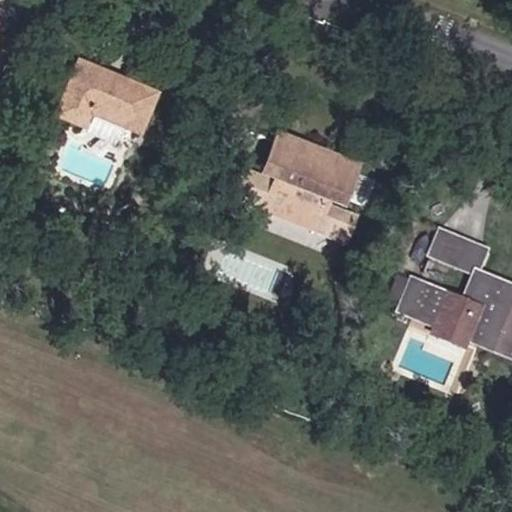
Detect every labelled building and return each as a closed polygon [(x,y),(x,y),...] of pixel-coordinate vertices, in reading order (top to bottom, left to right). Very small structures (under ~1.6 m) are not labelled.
[(136,142),(154,96),(84,67),(57,127),(80,136),(84,138),(90,124),(121,136),(136,142)] [(76,147),(112,161),(121,136),(90,124),(84,138),(80,136),(76,147)] [(267,151),(241,210),(252,214),(248,223),(312,251),(315,243),(325,247),(350,186),(267,151)] [(473,262),(481,241),(452,230),(444,251),(473,262)] [(473,262),(485,267),(493,246),(481,241),(473,262)] [(471,298),(406,270),(396,293),(408,298),(445,313),(442,321),(471,332),(511,348),(511,289),(492,281),(483,303),(471,298)] [(471,298),(483,303),(492,281),(481,276),(471,298)] [(442,321),(445,313),(408,298),(405,306),(442,321)] [(438,331),(467,342),(471,332),(442,321),(438,331)]
